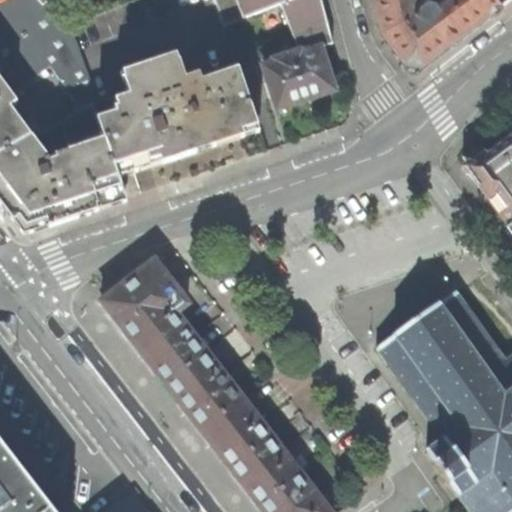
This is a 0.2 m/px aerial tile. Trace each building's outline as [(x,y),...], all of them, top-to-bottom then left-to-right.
[(0,155),(31,138),(3,100),(10,95),(11,96),(51,66),(82,110),(91,105),(98,101),(70,25),(61,0),(8,0),(0,5),(0,155)] [(320,48),(332,44),(320,0),(214,0),(224,30),(282,9),(298,52),(300,51),(301,54),(320,48)] [(460,39),(500,7),(494,0),(446,0),(450,5),(438,14),(435,10),(429,8),(425,11),(421,7),(419,0),(378,0),(373,2),(382,36),(406,68),(421,69),(460,39)] [(297,103),(333,92),(320,48),(301,54),(300,51),(298,52),(273,60),(274,63),(262,67),(276,111),(297,103)] [(117,114),(98,121),(117,173),(162,158),(162,159),(183,152),(251,129),(251,130),(257,128),(238,71),(189,87),(180,63),(126,81),(133,104),(115,110),(117,114)] [(98,121),(91,105),(82,110),(61,122),(71,153),(56,158),(57,161),(50,163),(31,138),(0,155),(0,195),(26,230),(70,215),(125,197),(117,173),(98,121)] [(511,138),(511,139),(486,157),(484,154),(467,167),(468,169),(466,171),(479,188),(484,185),(507,216),(511,223),(511,138)] [(117,323),(135,347),(176,314),(188,305),(154,261),(101,302),(117,323)] [(511,511),(511,354),(504,361),(497,351),(495,347),(494,348),(484,333),(482,330),(481,330),(471,315),(469,312),(458,298),(459,297),(458,296),(458,295),(455,291),(375,349),(378,352),(379,354),(379,353),(390,368),(389,368),(392,372),(392,371),(402,386),(404,390),(405,389),(415,404),(417,408),(418,407),(428,421),(427,422),(430,426),(431,425),(441,439),(440,440),(441,442),(425,453),(433,464),(431,465),(448,488),(449,487),(457,498),(458,497),(465,507),(468,511),(511,511)] [(164,384),(206,352),(176,314),(135,347),(150,366),(164,384)] [(179,404),(200,431),(242,399),(206,352),(164,384),(179,404)] [(242,399),(200,431),(215,450),(229,469),(271,437),(242,399)] [(54,507),(36,483),(0,436),(0,511),(52,511),(50,510),(54,507)] [(243,487),(258,506),(300,474),(271,437),(229,469),(243,487)] [(329,511),(300,474),(258,506),(262,511),(329,511)]
